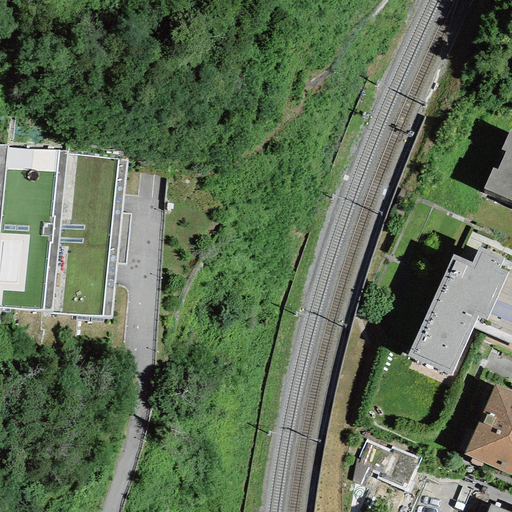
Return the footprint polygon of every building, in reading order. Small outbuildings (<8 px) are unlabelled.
[(511,131),(509,130),(501,150),(504,151),(497,170),(492,168),(483,189),(511,201),(511,131)] [(0,307),(108,315),(126,157),(68,155),(67,150),(7,147),(7,142),(0,141),(0,307)] [(503,258),(479,247),(472,263),(452,254),(407,357),(451,376),(472,328),(511,345),(511,263),(503,260),(503,258)] [(511,392),(495,384),(463,454),(511,476),(511,392)] [(390,450),(366,439),(356,460),(352,482),(363,487),(371,471),(378,474),(375,477),(405,491),(420,458),(392,447),(390,450)]
